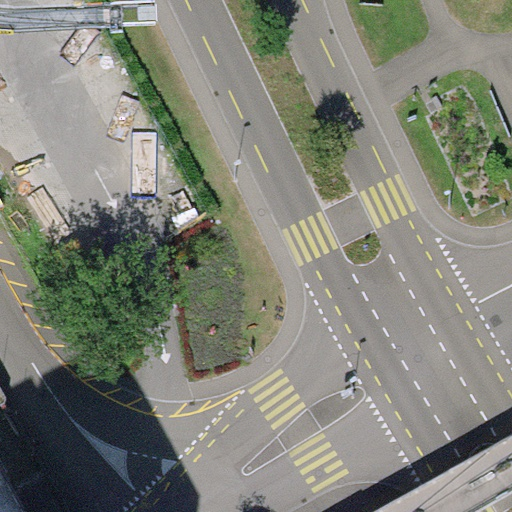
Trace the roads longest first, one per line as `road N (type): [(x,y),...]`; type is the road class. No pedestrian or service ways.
road 1 (tertiary): [(198,0),(388,367)]
road 2 (tertiary): [(452,325),(294,0)]
road 3 (residential): [(178,511),(55,404),(0,302)]
road 4 (residential): [(196,511),(284,438),(388,367)]
road 5 (tertiary): [(388,367),(471,511)]
